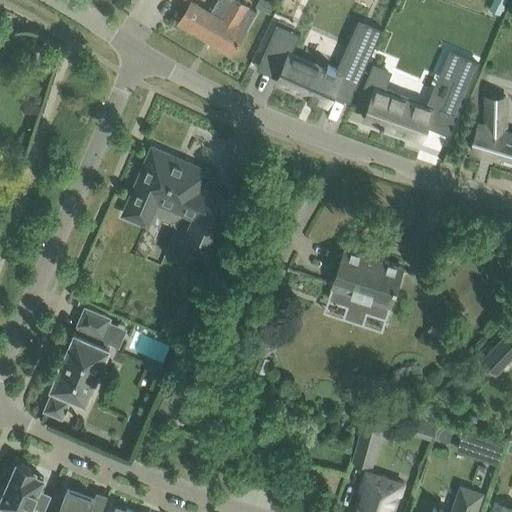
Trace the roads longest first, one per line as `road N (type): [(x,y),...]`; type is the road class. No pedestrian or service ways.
road 1 (unclassified): [(511,203),(259,114),(134,52)]
road 2 (residential): [(0,370),(134,52)]
road 3 (residential): [(252,511),(0,414)]
